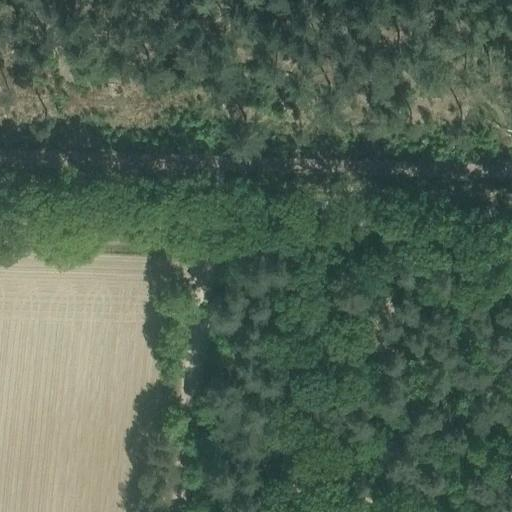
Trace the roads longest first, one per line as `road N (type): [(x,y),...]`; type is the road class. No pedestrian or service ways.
road 1 (secondary): [(511,215),(0,200)]
road 2 (track): [(220,205),(205,242),(179,511)]
road 3 (track): [(205,242),(0,236)]
road 4 (track): [(511,177),(441,0)]
